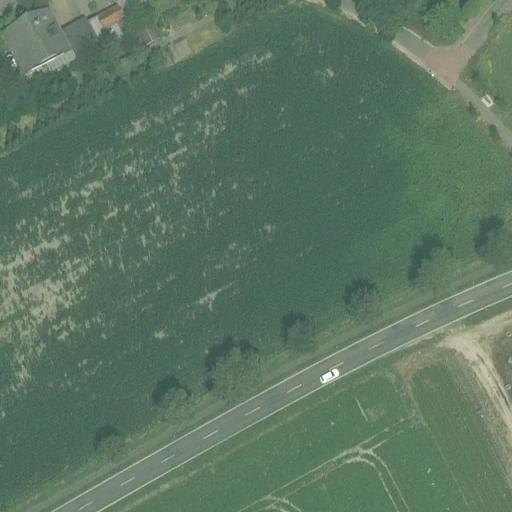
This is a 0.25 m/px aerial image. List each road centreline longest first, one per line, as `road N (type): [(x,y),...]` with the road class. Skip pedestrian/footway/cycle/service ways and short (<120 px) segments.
road 1 (tertiary): [(78,511),(344,360),(511,285)]
road 2 (residential): [(341,0),(447,66),(501,0)]
